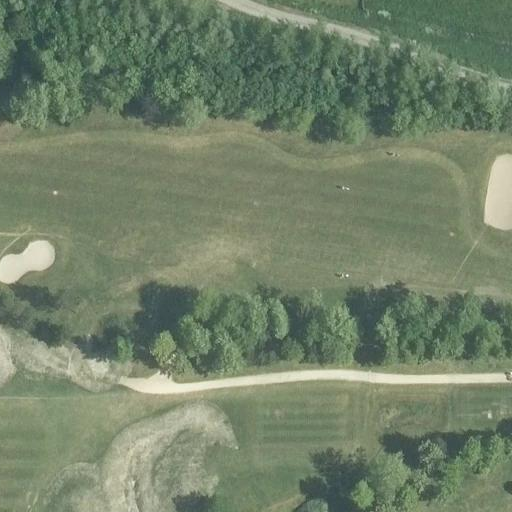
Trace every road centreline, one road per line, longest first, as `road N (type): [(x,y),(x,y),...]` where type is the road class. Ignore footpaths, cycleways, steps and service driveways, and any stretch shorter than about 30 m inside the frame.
road 1 (unclassified): [(444,78),(70,0)]
road 2 (unclassified): [(230,0),(387,47),(444,78)]
